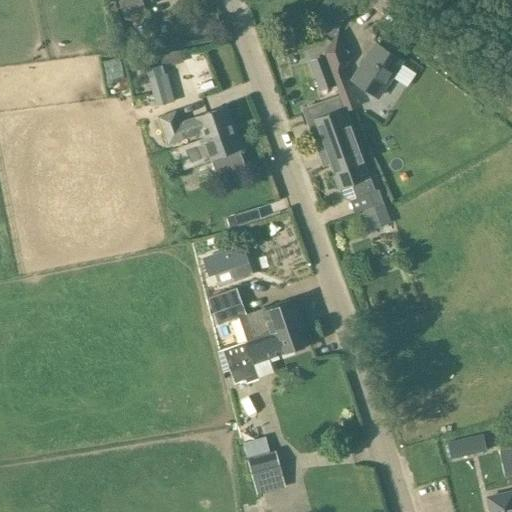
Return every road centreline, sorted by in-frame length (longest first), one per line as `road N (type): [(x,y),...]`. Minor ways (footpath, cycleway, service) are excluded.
road 1 (tertiary): [(404,511),(233,0)]
road 2 (tertiary): [(511,99),(369,0)]
